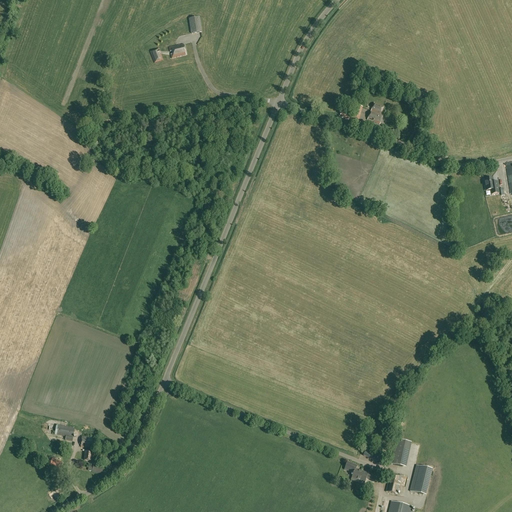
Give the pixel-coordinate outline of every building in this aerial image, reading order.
[(191,34),(202,32),(200,17),(189,19),(191,34)] [(172,59),(186,55),(184,44),(169,48),(170,52),(172,51),(172,54),(171,55),(172,59)] [(154,63),(163,60),(159,48),(150,52),(154,63)] [(380,125),(384,115),(381,114),(384,107),(374,103),(368,120),(380,125)] [(362,107),(355,105),(353,113),(342,110),(341,116),(359,121),(362,107)] [(493,178),(484,180),(485,186),(485,191),(490,190),(491,195),(500,193),(497,182),(493,182),(493,178)] [(73,438),(75,429),(57,425),(55,434),(66,437),(65,440),(72,441),(73,438)] [(371,444),(376,432),(370,430),(365,442),(371,444)] [(94,438),(82,437),(81,447),(89,448),(92,448),(93,448),(94,438)] [(401,465),(409,467),(412,451),(421,452),(422,444),(402,440),(400,451),(404,452),(401,465)] [(85,452),(84,460),(92,461),(96,461),(97,457),(93,456),(93,452),(92,452),(92,448),(89,448),(89,452),(85,452)] [(377,462),(380,454),(367,448),(363,456),(377,462)] [(62,469),(64,465),(53,461),(52,465),(62,469)] [(347,462),(345,469),(354,473),(357,466),(347,462)] [(102,474),(103,467),(93,465),(92,472),(102,474)] [(430,469),(417,466),(410,491),(423,495),(430,469)] [(376,477),(356,469),(351,480),(356,482),(357,479),(365,482),(366,478),(374,481),(376,477)] [(397,494),(402,476),(390,473),(386,491),(397,494)] [(388,511),(410,511),(412,507),(391,502),(388,511)]
